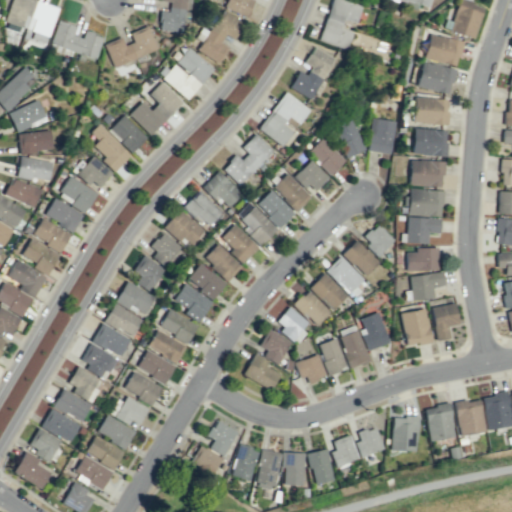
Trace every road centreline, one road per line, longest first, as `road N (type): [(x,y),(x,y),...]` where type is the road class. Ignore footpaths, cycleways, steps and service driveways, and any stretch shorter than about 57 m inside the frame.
road 1 (secondary): [(0,449),(79,304),(141,212),(264,80),(304,0)]
road 2 (secondary): [(274,0),(226,81),(115,204),(0,384)]
road 3 (residential): [(119,511),(252,300),(364,194)]
road 4 (residential): [(487,366),(471,262),(474,155),(505,0)]
road 5 (residential): [(198,382),(250,410),(303,417),(390,385),(511,360)]
